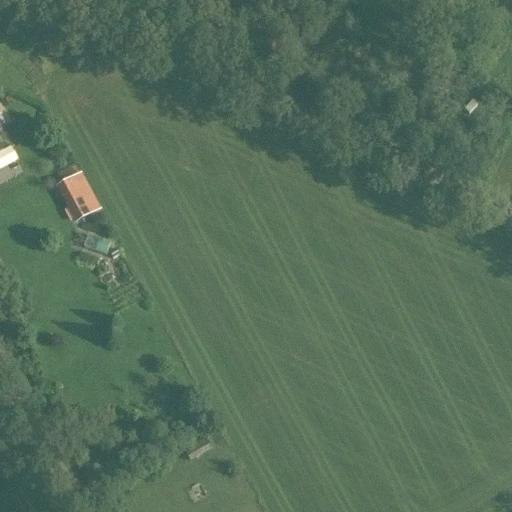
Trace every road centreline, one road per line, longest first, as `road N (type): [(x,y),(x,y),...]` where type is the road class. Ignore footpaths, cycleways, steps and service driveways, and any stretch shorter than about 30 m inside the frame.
road 1 (unclassified): [(511,214),(63,0)]
road 2 (tertiary): [(72,511),(0,383)]
